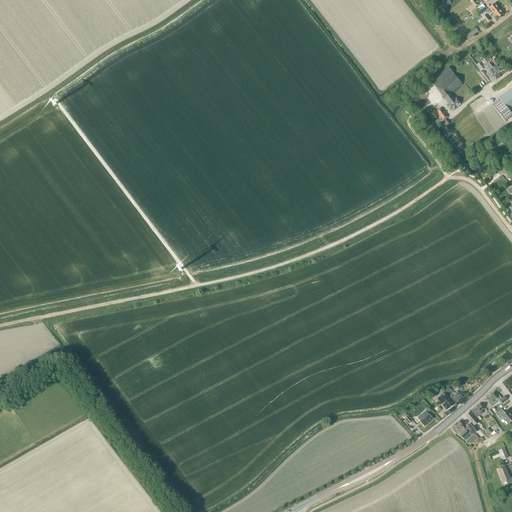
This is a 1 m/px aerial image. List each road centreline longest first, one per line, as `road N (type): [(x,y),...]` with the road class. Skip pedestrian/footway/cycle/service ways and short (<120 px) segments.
road 1 (track): [(447,178),(355,234),(262,270),(0,325)]
road 2 (primary): [(398,456),(494,378)]
